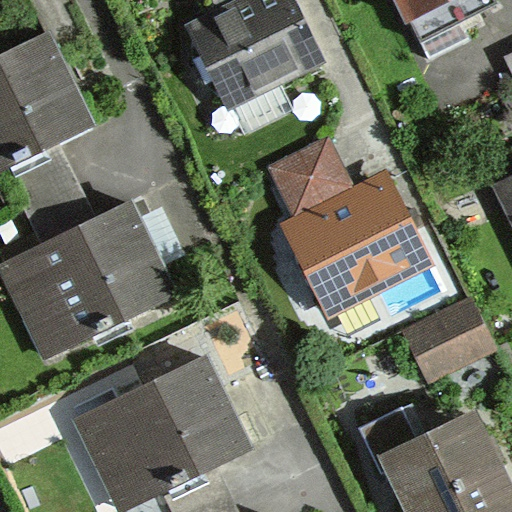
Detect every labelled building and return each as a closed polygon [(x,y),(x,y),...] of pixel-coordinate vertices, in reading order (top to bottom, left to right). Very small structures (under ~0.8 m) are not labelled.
[(195,0),(206,22),(186,32),(225,112),(318,67),(286,0),(195,0)] [(394,0),(409,27),(460,0),(394,0)] [(94,135),(47,42),(0,66),(0,176),(11,171),(32,214),(80,190),(60,152),(94,135)] [(341,183),(325,150),(275,174),(291,208),(341,183)] [(511,184),(494,194),(511,230),(511,184)] [(384,185),(285,234),(327,318),(425,269),(384,185)] [(95,220),(80,190),(32,214),(49,247),(5,269),(52,360),(178,297),(130,203),(95,220)] [(489,351),(467,308),(409,337),(431,381),(489,351)] [(251,456),(204,363),(77,427),(119,511),(128,511),(168,492),(177,511),(234,511),(237,511),(217,473),(251,456)] [(396,406),(350,429),(370,470),(381,464),(405,511),(511,511),(511,507),(470,423),(417,449),(396,406)]
